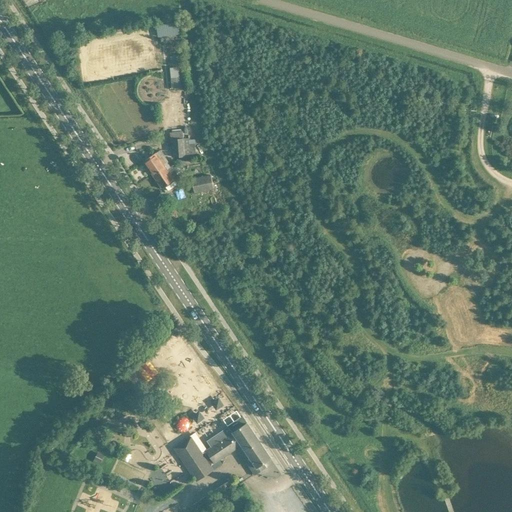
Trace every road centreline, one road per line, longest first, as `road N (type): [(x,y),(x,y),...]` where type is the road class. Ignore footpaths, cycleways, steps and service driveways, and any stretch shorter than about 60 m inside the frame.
road 1 (secondary): [(329,511),(0,20)]
road 2 (unclassified): [(511,73),(265,0)]
